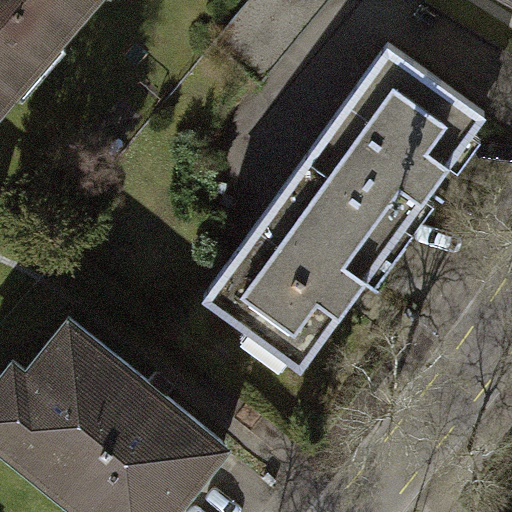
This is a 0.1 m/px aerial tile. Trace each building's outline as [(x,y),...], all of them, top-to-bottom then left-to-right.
[(0,0),(0,134),(94,25),(64,0),(0,0)] [(114,0),(64,0),(94,25),(114,0)] [(489,124),(397,56),(303,181),(395,249),(489,124)] [(395,249),(303,181),(210,306),(302,374),(395,249)] [(174,511),(229,444),(77,322),(34,376),(13,359),(0,375),(0,455),(70,511),(174,511)]
